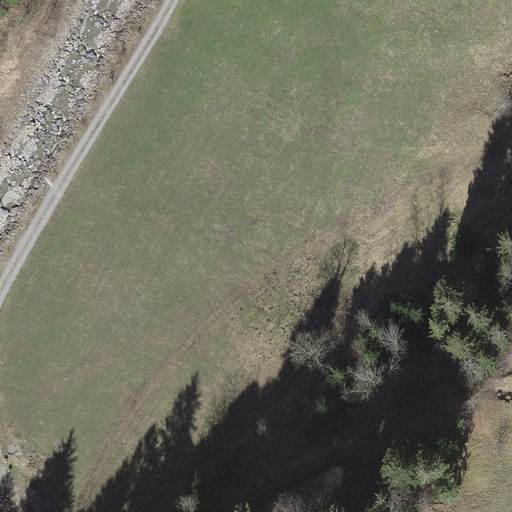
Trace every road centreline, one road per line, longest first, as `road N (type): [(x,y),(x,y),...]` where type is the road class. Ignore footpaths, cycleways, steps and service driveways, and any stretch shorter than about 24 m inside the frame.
road 1 (track): [(172,0),(25,239),(0,296)]
road 2 (track): [(225,511),(444,394),(511,384)]
